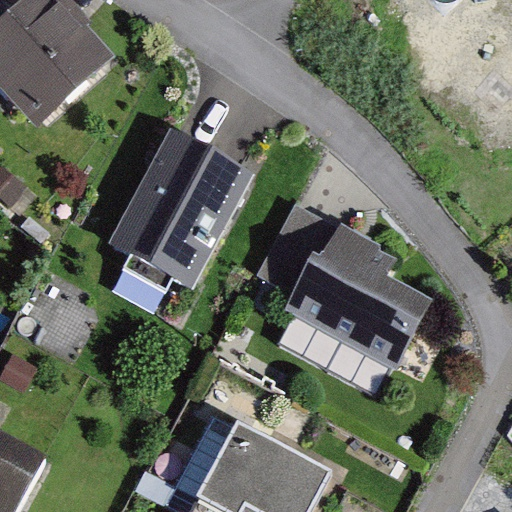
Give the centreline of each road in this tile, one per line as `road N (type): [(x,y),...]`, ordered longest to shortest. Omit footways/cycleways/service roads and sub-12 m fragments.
road 1 (residential): [(511,316),(400,191),(223,40),(161,0)]
road 2 (residential): [(442,511),(511,369)]
